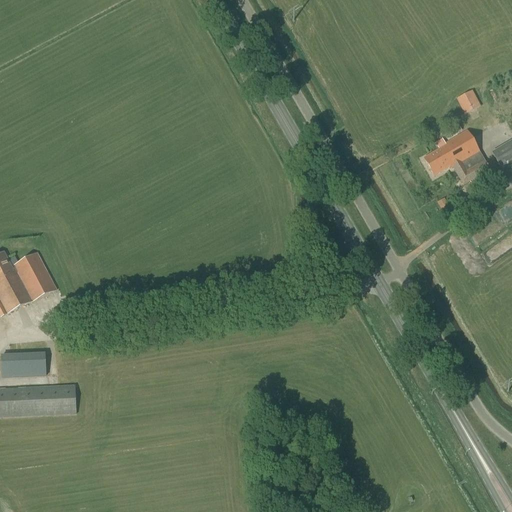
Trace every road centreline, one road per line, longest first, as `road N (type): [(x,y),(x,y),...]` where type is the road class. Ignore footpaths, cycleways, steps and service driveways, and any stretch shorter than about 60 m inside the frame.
road 1 (primary): [(511,511),(215,0)]
road 2 (unclassified): [(511,443),(475,406),(241,0)]
